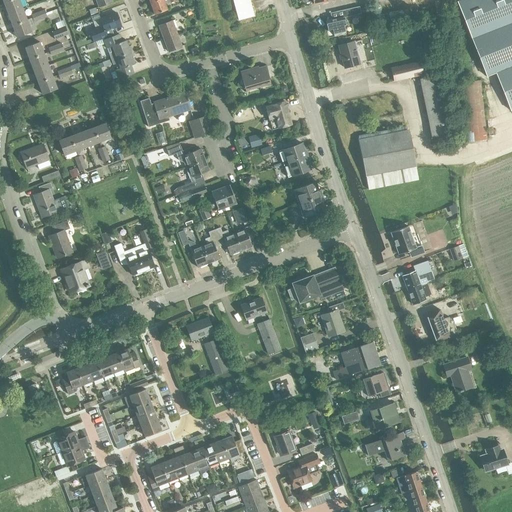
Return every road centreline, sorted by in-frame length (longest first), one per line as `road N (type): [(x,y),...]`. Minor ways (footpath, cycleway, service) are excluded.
road 1 (residential): [(451,511),(353,229)]
road 2 (residential): [(144,309),(353,229)]
road 3 (residential): [(353,229),(292,39)]
road 4 (residential): [(285,511),(242,414),(191,431)]
road 5 (residential): [(51,311),(0,178)]
road 6 (residential): [(191,431),(144,309)]
road 7 (residential): [(132,0),(156,64),(179,71),(210,62)]
